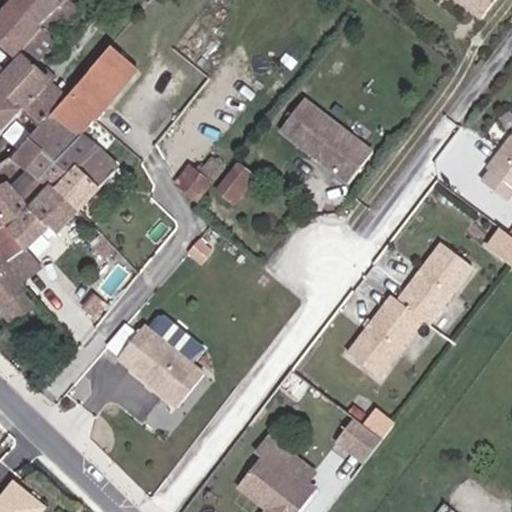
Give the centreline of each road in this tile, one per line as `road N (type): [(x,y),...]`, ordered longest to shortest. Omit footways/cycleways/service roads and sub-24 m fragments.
road 1 (unknown): [(164,511),(438,133)]
road 2 (unknown): [(56,412),(213,230)]
road 3 (residential): [(0,383),(137,511)]
